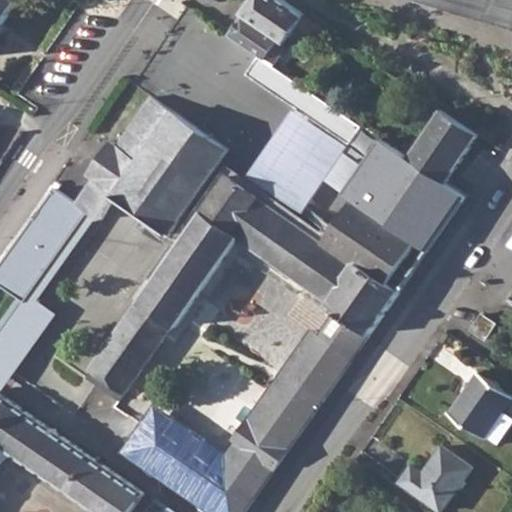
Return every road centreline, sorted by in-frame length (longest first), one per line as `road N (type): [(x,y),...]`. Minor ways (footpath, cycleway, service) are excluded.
road 1 (residential): [(279,511),(511,191)]
road 2 (residential): [(146,0),(0,201)]
